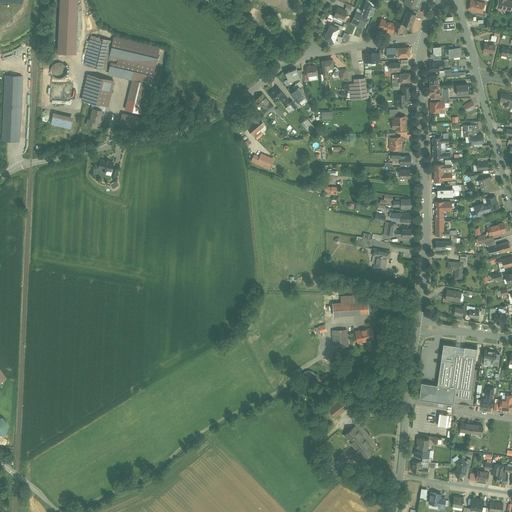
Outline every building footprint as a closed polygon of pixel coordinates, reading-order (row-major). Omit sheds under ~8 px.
[(61,0),(59,52),(75,53),(77,0),(61,0)] [(421,0),(405,0),(404,3),(419,9),(421,0)] [(484,3),(471,0),(469,9),(479,12),(482,13),(482,12),(484,3)] [(504,0),(498,0),(497,8),(511,10),(511,3),(511,1),(506,0),(504,0)] [(365,6),(362,13),(368,15),(367,18),(368,15),(372,7),(372,6),(370,5),(369,8),(365,6)] [(347,11),(337,7),(334,17),(338,19),(338,17),(344,19),(347,11)] [(416,15),(407,11),(402,23),(411,27),(416,15)] [(361,15),(355,12),(351,24),(356,26),(356,25),(363,27),(367,18),(368,15),(362,13),(361,15)] [(453,16),(446,17),(446,22),(444,22),(444,28),(448,27),(448,28),(451,28),(451,27),(455,27),(454,21),(453,21),(453,16)] [(396,25),(382,20),(378,29),(381,29),(380,30),(381,30),(384,31),(393,34),(394,30),(396,25)] [(402,23),(397,21),(396,25),(394,30),(402,33),(402,31),(405,32),(406,30),(409,31),(411,27),(402,23)] [(334,26),(330,25),(327,32),(328,32),(325,39),(334,43),(336,38),(338,39),(339,36),(336,35),(339,28),(342,30),(343,27),(335,23),(334,26)] [(376,28),(369,26),(367,32),(373,34),(376,28)] [(351,35),(344,33),(342,38),(345,39),(344,41),(348,42),(351,35)] [(160,47),(115,37),(114,41),(92,36),(85,65),(107,70),(109,60),(113,61),(110,74),(133,79),(126,109),(140,112),(148,83),(151,84),(160,47)] [(495,45),(486,43),(484,51),(494,53),(495,45)] [(511,53),(511,48),(503,46),(502,55),(511,57),(511,53)] [(408,47),(387,48),(387,57),(391,56),(398,56),(410,56),(409,48),(408,47)] [(441,47),(434,47),(434,50),(431,50),(431,57),(434,57),(438,57),(438,54),(441,54),(441,47)] [(453,48),(450,48),(450,49),(450,56),(461,56),(461,48),(453,48)] [(380,53),(364,54),(364,62),(380,61),(380,55),(380,53)] [(333,59),(329,60),(326,60),(322,61),(323,69),(324,69),(324,72),(328,72),(328,76),(329,76),(333,75),(335,72),(339,71),(339,69),(336,67),(334,67),(333,59)] [(439,62),(429,62),(430,71),(440,71),(440,70),(440,68),(439,62)] [(60,63),(59,63),(57,63),(56,63),(55,64),(54,64),(53,65),(53,66),(52,67),(52,68),(51,69),(51,71),(51,72),(51,73),(52,74),(52,75),(53,76),(54,77),(55,78),(56,78),(58,79),(59,79),(61,79),(62,78),(63,78),(64,77),(65,77),(65,76),(66,75),(67,74),(67,73),(67,72),(67,71),(67,69),(67,68),(66,67),(66,66),(65,65),(64,64),(63,64),(62,63),(60,63)] [(400,63),(389,63),(389,72),(401,71),(400,63)] [(313,66),(310,66),(310,67),(307,67),(308,76),(318,75),(316,66),(313,66)] [(296,69),(286,73),(290,83),(300,79),(296,69)] [(410,74),(400,74),(395,75),(395,79),(392,79),(393,82),(399,82),(401,82),(411,81),(410,74)] [(22,76),(5,75),(2,141),(19,141),(22,76)] [(114,81),(88,75),(83,99),(96,102),(101,104),(108,105),(114,81)] [(438,75),(430,75),(430,80),(430,81),(429,81),(429,82),(430,83),(430,84),(430,85),(438,84),(440,84),(440,79),(438,79),(438,75)] [(366,77),(354,78),(355,84),(350,84),(351,100),(368,98),(366,77)] [(438,84),(430,85),(431,87),(430,87),(430,94),(431,94),(431,96),(436,96),(439,96),(439,94),(440,94),(439,88),(438,84)] [(468,84),(457,85),(457,95),(469,94),(468,84)] [(289,101),(284,95),(284,94),(278,87),(270,94),(276,101),(280,98),(284,103),(287,100),(289,101)] [(402,94),(396,95),(396,100),(398,100),(399,100),(399,105),(408,104),(408,98),(412,98),(411,87),(402,88),(402,94)] [(291,94),(299,103),(303,99),(301,97),(304,94),(299,89),(298,88),(296,90),(291,94)] [(510,94),(502,92),(501,100),(507,102),(506,106),(511,108),(511,104),(511,94),(510,94)] [(263,94),(255,100),(260,106),(262,105),(263,107),(269,102),(263,94)] [(441,101),(431,102),(431,112),(440,111),(440,112),(445,112),(444,103),(444,101),(441,101)] [(472,101),(464,104),(467,110),(475,107),(472,101)] [(96,102),(94,108),(93,108),(91,119),(89,119),(87,125),(97,127),(99,121),(100,122),(102,115),(103,110),(99,109),(101,104),(96,102)] [(275,109),(269,102),(263,107),(261,108),(266,114),(271,110),(272,111),(275,109)] [(284,114),(279,108),(276,110),(281,116),(284,114)] [(73,117),(53,112),(51,123),(71,128),(73,117)] [(266,124),(257,114),(251,118),(255,122),(248,128),(257,139),(263,134),(259,130),(266,124)] [(128,117),(122,116),(120,126),(126,127),(128,117)] [(147,122),(128,117),(126,127),(145,132),(147,122)] [(405,117),(395,117),(396,124),(393,124),(394,129),(396,129),(400,129),(401,130),(404,130),(405,129),(406,129),(406,124),(407,124),(406,118),(405,118),(405,117)] [(316,128),(307,119),(302,124),(310,133),(316,128)] [(475,124),(464,125),(464,130),(465,136),(471,136),(478,135),(478,134),(478,131),(478,126),(478,124),(475,124)] [(478,135),(471,136),(471,143),(475,143),(478,143),(483,142),(483,139),(483,137),(483,134),(478,134),(478,135)] [(396,137),(390,137),(391,150),(402,149),(402,143),(401,143),(401,137),(396,137)] [(449,137),(432,138),(433,148),(441,148),(441,143),(449,142),(449,137)] [(441,148),(433,148),(434,158),(451,157),(451,152),(442,153),(441,148)] [(260,157),(258,163),(270,168),(274,160),(268,157),(269,157),(267,156),(262,154),(260,157)] [(258,163),(260,157),(254,155),(252,161),(258,163)] [(411,155),(401,155),(393,155),(393,159),(401,159),(401,164),(411,164),(411,155)] [(110,160),(106,159),(106,160),(102,159),(100,168),(104,169),(103,170),(107,171),(107,170),(111,171),(114,162),(110,161),(110,160)] [(478,161),(478,170),(489,169),(488,161),(487,161),(478,161)] [(452,164),(444,165),(444,164),(434,165),(434,173),(453,172),(452,164)] [(411,170),(400,169),(400,178),(411,178),(411,170)] [(453,172),(434,173),(435,181),(445,180),(453,180),(453,172)] [(490,176),(480,179),(483,190),(493,187),(492,187),(490,181),(491,181),(490,177),(490,176)] [(453,188),(437,188),(437,196),(453,196),(453,191),(453,188)] [(495,196),(486,199),(488,205),(489,210),(498,207),(497,203),(496,203),(495,196)] [(402,198),(396,198),(396,201),(394,201),(394,206),(402,206),(402,208),(411,208),(411,207),(412,207),(412,204),(411,204),(411,199),(408,199),(408,197),(404,197),(404,199),(402,199),(402,198)] [(448,202),(436,202),(436,218),(436,219),(443,219),(444,218),(443,210),(448,210),(448,209),(448,202)] [(483,204),(475,206),(476,211),(477,213),(483,212),(485,211),(484,210),(486,210),(489,210),(488,205),(483,206),(483,204)] [(458,217),(458,209),(448,209),(452,209),(452,217),(458,217)] [(400,213),(400,217),(400,221),(411,221),(411,213),(400,213)] [(443,219),(436,219),(436,234),(436,235),(450,235),(450,230),(444,230),(443,219)] [(394,223),(386,222),(385,234),(395,235),(396,230),(394,230),(394,223)] [(504,223),(492,226),(491,225),(488,225),(487,227),(487,228),(489,229),(490,235),(506,231),(504,223)] [(412,229),(403,229),(403,230),(396,230),(395,235),(403,236),(403,237),(412,237),(412,229)] [(489,233),(479,236),(481,243),(485,242),(494,240),(493,235),(490,236),(489,233)] [(370,239),(363,237),(361,246),(369,248),(370,239)] [(445,241),(436,241),(436,250),(446,249),(445,241)] [(495,243),(488,245),(490,253),(501,250),(501,252),(511,249),(509,245),(510,245),(510,242),(509,242),(509,241),(499,244),(495,245),(495,243)] [(390,252),(377,250),(376,256),(377,256),(375,267),(384,269),(386,257),(389,258),(390,252)] [(511,256),(502,259),(502,258),(498,259),(499,263),(503,262),(504,267),(511,264),(511,256)] [(460,262),(449,262),(448,269),(453,269),(452,270),(453,270),(453,269),(456,269),(455,278),(462,279),(463,265),(463,263),(460,262)] [(461,293),(448,291),(447,299),(460,301),(461,293)] [(367,295),(341,297),(341,303),(333,303),(334,312),(334,315),(369,313),(367,295)] [(464,308),(456,306),(455,314),(463,316),(464,311),(464,308)] [(479,310),(470,309),(469,316),(474,317),(478,318),(479,310)] [(496,313),(495,313),(494,318),(494,321),(497,322),(501,323),(501,322),(505,323),(506,315),(503,314),(503,313),(499,313),(496,313)] [(372,328),(356,331),(358,342),(362,341),(363,342),(366,341),(367,340),(375,339),(372,328)] [(347,329),(332,331),(334,347),(348,346),(347,329)] [(478,348),(444,343),(438,385),(422,382),(419,399),(454,404),(456,392),(458,392),(458,396),(470,398),(478,348)] [(496,352),(485,350),(484,359),(485,359),(489,359),(493,360),(499,361),(500,354),(496,353),(496,352)] [(347,367),(340,353),(333,356),(339,370),(347,367)] [(310,370),(309,370),(308,370),(307,371),(306,371),(305,372),(304,372),(303,373),(303,374),(302,375),(302,376),(302,378),(302,379),(302,380),(303,381),(303,382),(304,382),(304,383),(305,383),(305,384),(306,385),(307,385),(309,385),(310,385),(311,385),(313,384),(314,384),(314,383),(315,382),(316,381),(317,380),(317,379),(317,378),(317,377),(317,376),(316,375),(316,374),(315,373),(314,372),(313,371),(312,371),(311,370),(310,370)] [(362,385),(354,382),(350,391),(359,394),(362,385)] [(339,392),(325,403),(336,417),(349,405),(339,392)] [(511,396),(508,396),(507,400),(500,400),(499,403),(498,408),(511,410),(511,401),(511,400),(511,401),(511,398),(511,396)] [(438,426),(452,426),(452,414),(438,413),(438,426)] [(473,423),(462,422),(460,430),(471,432),(473,423)] [(483,425),(473,423),(471,432),(482,433),(483,425)] [(321,426),(311,433),(316,440),(326,432),(321,426)] [(375,451),(355,427),(345,435),(364,459),(375,451)] [(428,439),(419,438),(418,442),(417,442),(417,449),(425,450),(426,446),(427,447),(428,439)] [(462,457),(456,462),(458,466),(458,469),(454,471),(459,478),(465,473),(466,467),(467,461),(464,460),(462,457)] [(335,462),(331,465),(336,470),(343,463),(338,458),(335,462)] [(428,468),(423,467),(423,465),(421,465),(421,462),(413,461),(413,471),(428,472),(428,468)] [(492,464),(485,463),(484,471),(488,471),(488,468),(492,469),(492,464)] [(503,469),(500,469),(500,465),(495,464),(494,473),(498,473),(497,481),(503,482),(507,483),(508,474),(505,474),(506,472),(502,472),(503,469)] [(484,471),(478,470),(478,473),(477,478),(487,480),(489,471),(488,471),(484,471)] [(471,472),(469,481),(477,482),(477,478),(478,473),(471,472)] [(437,493),(431,492),(430,503),(439,504),(440,497),(441,497),(441,494),(441,493),(438,492),(437,493)] [(464,497),(455,496),(453,505),(463,506),(464,501),(463,501),(464,497)] [(479,500),(473,498),(471,508),(471,507),(482,509),(482,510),(483,500),(479,499),(479,500)] [(502,511),(503,503),(491,502),(490,508),(490,511),(497,511),(502,511)]
